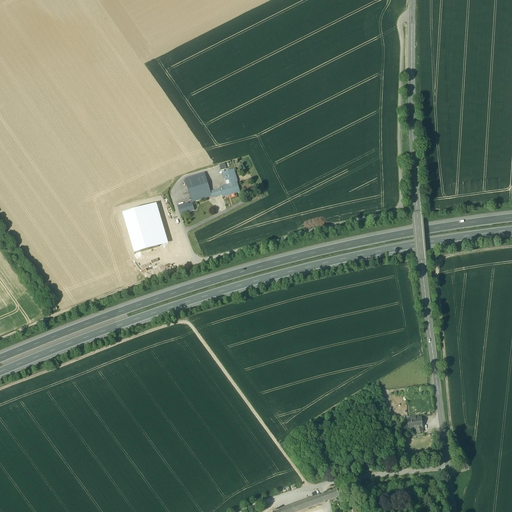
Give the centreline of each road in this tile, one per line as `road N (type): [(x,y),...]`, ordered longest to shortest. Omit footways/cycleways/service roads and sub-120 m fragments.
road 1 (motorway): [(0,375),(324,260),(511,233)]
road 2 (motorway): [(511,220),(254,272),(0,362)]
road 3 (tertiary): [(412,0),(413,163),(453,511)]
road 4 (track): [(0,394),(192,325),(308,486)]
road 5 (track): [(448,472),(468,464),(454,435),(441,267),(511,249)]
road 6 (track): [(197,265),(0,344)]
